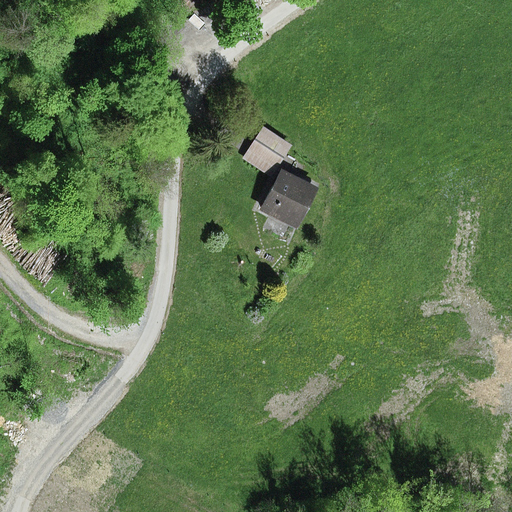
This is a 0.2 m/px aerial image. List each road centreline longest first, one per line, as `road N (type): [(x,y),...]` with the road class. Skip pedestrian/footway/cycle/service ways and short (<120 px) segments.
road 1 (track): [(23,511),(34,479),(144,350),(161,298),(175,142),(193,90),(242,39),(299,0)]
road 2 (track): [(144,350),(58,327),(0,256)]
